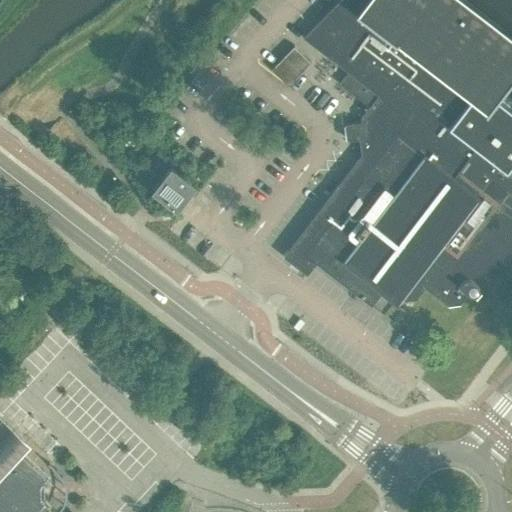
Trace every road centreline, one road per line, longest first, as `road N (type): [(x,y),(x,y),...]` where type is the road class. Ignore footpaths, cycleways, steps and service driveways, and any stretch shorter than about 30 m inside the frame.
road 1 (tertiary): [(0,167),(301,401)]
road 2 (tertiary): [(301,401),(399,489)]
road 3 (tertiary): [(412,466),(301,401)]
